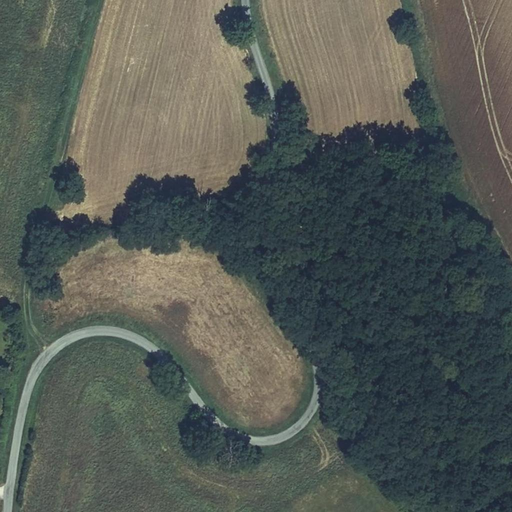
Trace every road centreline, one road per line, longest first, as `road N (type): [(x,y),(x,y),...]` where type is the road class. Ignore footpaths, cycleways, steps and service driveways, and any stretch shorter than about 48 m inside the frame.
road 1 (unclassified): [(5,511),(28,379),(52,347),(86,328),(140,339),(235,435),(277,438),(310,409),(316,373),(309,349),(259,264),(273,124),(243,0)]
road 2 (track): [(37,363),(22,302),(99,0)]
